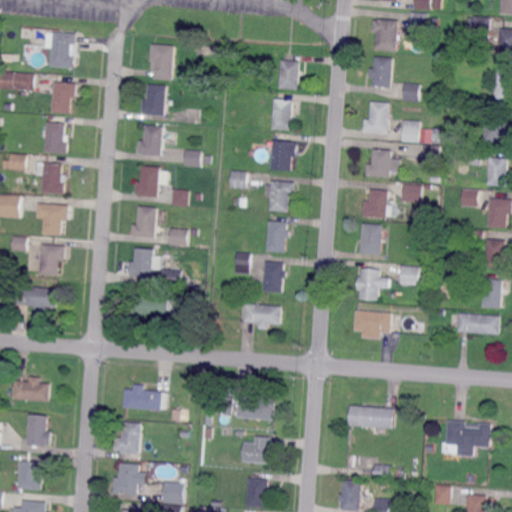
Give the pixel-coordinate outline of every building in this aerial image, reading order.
[(435,0),(435,11),(418,9),(418,0),(435,0)] [(445,0),(445,9),(436,9),(436,0),(445,0)] [(431,27),(413,26),(414,12),(432,14),(431,27)] [(494,18),(491,42),(475,40),(476,29),(472,29),(473,18),(476,18),(476,16),(494,18)] [(403,20),(401,51),(379,49),(381,32),(376,31),(377,19),(382,20),(382,18),(403,20)] [(511,59),(502,59),(504,29),(511,29),(511,59)] [(76,68),(53,66),(55,32),(78,34),(76,68)] [(174,81),(155,80),(157,63),(152,63),(153,45),(176,47),(174,81)] [(395,89),(376,87),(377,78),(373,78),(374,69),(378,69),(379,57),(397,59),(395,89)] [(300,90),(282,89),(284,61),(303,62),(300,90)] [(511,101),(499,100),(502,67),(511,67),(511,101)] [(37,91),(1,89),(2,72),(38,74),(37,91)] [(78,97),(73,97),(72,112),(53,111),(56,81),(79,83),(78,97)] [(167,116),(148,115),(149,113),(144,113),(145,100),(149,100),(150,85),(169,86),(167,116)] [(423,103),(407,102),(408,85),(424,86),(423,103)] [(297,133),(275,131),(277,101),(296,102),(294,120),(298,120),(297,133)] [(391,133),(368,131),(369,119),(374,119),(375,102),(394,104),(391,133)] [(511,142),(487,141),(489,113),(509,114),(508,122),(511,122),(511,142)] [(423,143),(406,141),(407,120),(424,122),(423,143)] [(68,155),(46,153),(48,123),(67,124),(66,136),(70,136),(68,155)] [(164,157),(146,156),(146,154),(141,154),(141,141),(147,142),(148,126),(166,127),(164,157)] [(445,140),(436,140),(437,128),(446,129),(445,140)] [(300,158),(295,158),(294,172),(273,171),(275,142),(296,143),(296,144),(300,145),(300,158)] [(442,170),(426,168),(428,145),(444,146),(442,170)] [(484,166),(468,165),(469,148),(485,149),(484,166)] [(401,172),(394,171),(394,178),(370,176),(371,164),(376,164),(377,149),(396,151),(395,159),(402,159),(401,172)] [(211,163),(203,163),(202,167),(186,166),(187,150),(203,151),(203,156),(211,156),(211,163)] [(28,171),(12,170),(13,154),(29,155),(28,171)] [(511,187),(491,186),(493,158),(511,160),(510,175),(511,175),(511,187)] [(66,195),(44,193),(45,176),(40,176),(41,162),(65,164),(64,176),(68,176),(66,195)] [(160,199),(142,198),(142,195),(137,195),(138,183),(143,183),(144,168),(162,169),(160,199)] [(249,190),(233,189),(234,172),(250,173),(249,190)] [(297,195),(293,194),(291,213),(273,211),(274,197),(268,197),(269,185),(275,186),(275,181),(299,183),(297,195)] [(424,203),(406,201),(408,184),(425,186),(424,203)] [(190,207),(174,206),(175,190),(192,191),(190,207)] [(391,218),(367,217),(368,200),(373,201),(374,190),(392,191),(391,218)] [(482,208),(464,207),(465,190),(483,191),(482,208)] [(22,218),(1,217),(2,194),(24,196),(22,218)] [(511,215),(510,228),(491,227),(493,199),(511,199),(511,215)] [(70,221),(64,221),(63,236),(44,235),(46,219),(39,218),(40,204),(71,206),(70,221)] [(158,239),(135,237),(136,225),(140,225),(141,207),(160,208),(158,239)] [(292,238),(289,238),(288,252),(270,251),(272,221),(291,222),(290,230),(293,231),(292,238)] [(385,255),(364,253),(366,224),(387,225),(385,255)] [(189,246),(172,245),(173,228),(190,229),(189,246)] [(486,242),(472,241),(471,244),(466,243),(467,230),(486,231),(486,242)] [(28,252),(13,250),(15,236),(29,238),(28,252)] [(511,249),(511,257),(507,256),(506,269),(488,268),(490,240),(509,241),(508,248),(511,249)] [(65,262),(60,262),(59,277),(41,276),(43,246),(66,247),(65,262)] [(155,278),(132,277),(133,262),(137,262),(138,249),(157,250),(155,278)] [(252,276),(237,275),(238,254),(253,255),(252,276)] [(289,279),(286,279),(285,294),(267,292),(269,261),(288,263),(287,271),(289,271),(289,279)] [(422,285),(404,284),(405,266),(423,267),(422,285)] [(182,287),(163,285),(165,269),(184,270),(182,287)] [(382,302),(364,300),(364,292),(362,291),(363,278),(365,278),(366,269),(385,271),(382,302)] [(504,309),(485,308),(487,280),(506,281),(504,309)] [(58,308),(48,307),(48,313),(36,312),(37,306),(20,305),(21,286),(60,290),(58,308)] [(184,299),(173,298),(173,288),(185,289),(184,299)] [(178,316),(170,315),(170,317),(134,315),(135,296),(171,298),(171,300),(179,300),(178,316)] [(284,307),(282,326),(271,325),(270,331),(260,330),(261,324),(239,322),(241,305),(248,306),(248,304),(284,307)] [(395,335),(386,334),(386,340),(367,339),(367,332),(358,332),(360,311),(397,314),(395,335)] [(503,334),(462,331),(463,312),(505,316),(503,334)] [(42,383),(52,384),(50,402),(15,399),(16,380),(31,381),(31,377),(42,378),(42,383)] [(146,391),(165,392),(165,393),(170,394),(169,409),(164,409),(164,410),(126,408),(127,389),(136,390),(136,385),(147,385),(146,391)] [(234,413),(217,412),(218,396),(235,396),(234,413)] [(276,421),(240,418),(241,398),(278,401),(276,421)] [(396,431),(351,428),(352,408),(397,412),(396,431)] [(52,446),(48,445),(48,447),(29,445),(31,415),(50,416),(49,431),(53,432),(52,446)] [(482,425),(482,423),(495,424),(493,448),(478,447),(477,457),(460,456),(460,454),(446,453),(447,442),(449,443),(451,421),(469,422),(469,424),(482,425)] [(142,454),(122,453),(122,451),(118,451),(119,437),(124,438),(125,423),(144,424),(142,454)] [(190,438),(181,437),(182,430),(190,431),(190,438)] [(271,464),(245,462),(247,442),(257,443),(258,437),(273,438),(271,464)] [(44,490),(20,489),(22,461),(41,463),(40,478),(45,478),(44,490)] [(393,477),(376,475),(377,462),(394,463),(393,477)] [(139,496),(115,495),(116,479),(121,479),(122,465),(141,466),(139,496)] [(269,508),(249,507),(251,478),(271,479),(269,508)] [(364,511),(354,511),(345,511),(346,503),(343,503),(344,495),(346,496),(347,481),(366,482),(364,511)] [(186,505),(165,503),(167,482),(187,484),(186,505)] [(453,505),(437,504),(438,485),(454,487),(453,505)] [(494,511),(489,511),(488,511),(469,511),(471,495),(490,496),(489,502),(495,502),(494,511)] [(392,511),(376,511),(378,499),(393,500),(392,511)] [(47,511),(15,511),(16,507),(24,507),(24,500),(48,502),(47,511)]
